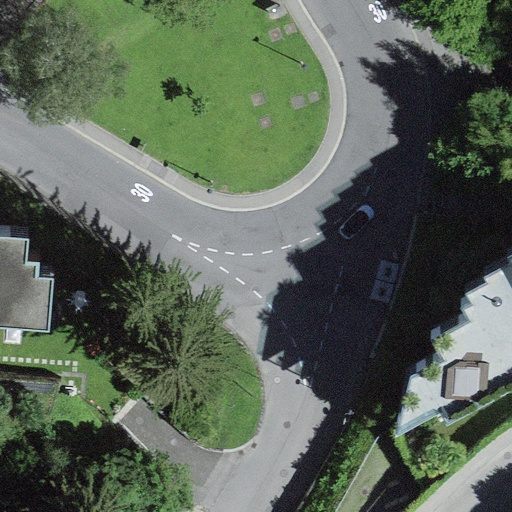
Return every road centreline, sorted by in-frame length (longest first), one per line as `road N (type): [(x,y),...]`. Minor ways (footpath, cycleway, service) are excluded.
road 1 (tertiary): [(308,302),(173,242),(0,130)]
road 2 (tertiary): [(308,302),(392,112),(381,63),(344,0)]
road 3 (residential): [(308,302),(303,420),(246,511)]
